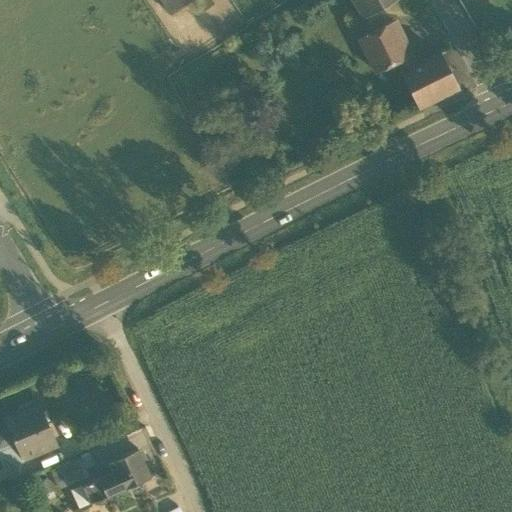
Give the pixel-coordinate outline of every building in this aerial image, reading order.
[(160,0),(170,14),(190,0),(160,0)] [(212,3),(210,0),(193,0),(201,11),(212,3)] [(353,0),(363,16),(389,0),(353,0)] [(360,38),(375,70),(396,60),(408,54),(393,22),(360,38)] [(396,60),(402,71),(414,65),(408,54),(396,60)] [(439,54),(414,65),(402,71),(419,106),(451,91),(454,90),(456,88),(458,86),(458,83),(457,80),(454,78),(451,78),(439,54)] [(38,402),(20,410),(22,415),(41,407),(38,402)] [(3,417),(7,426),(14,443),(22,461),(46,451),(43,444),(55,439),(47,421),(48,420),(44,410),(42,411),(41,407),(22,415),(20,410),(3,417)] [(0,448),(14,443),(7,426),(0,430),(0,448)] [(43,444),(46,451),(57,446),(55,439),(43,444)] [(113,471),(101,476),(109,494),(150,475),(137,448),(108,461),(113,471)] [(81,454),(90,476),(108,469),(106,463),(95,468),(89,451),(81,454)] [(50,470),(58,489),(83,478),(75,459),(50,470)] [(89,502),(109,494),(101,476),(82,485),(89,502)]
